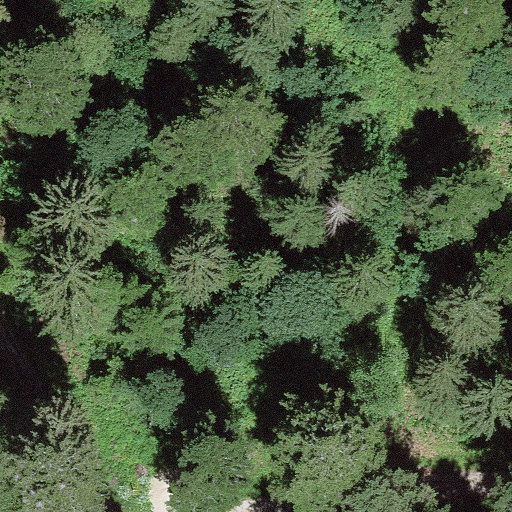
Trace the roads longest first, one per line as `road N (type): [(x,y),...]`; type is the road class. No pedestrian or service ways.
road 1 (track): [(139,511),(0,289)]
road 2 (track): [(511,489),(294,498),(260,511)]
